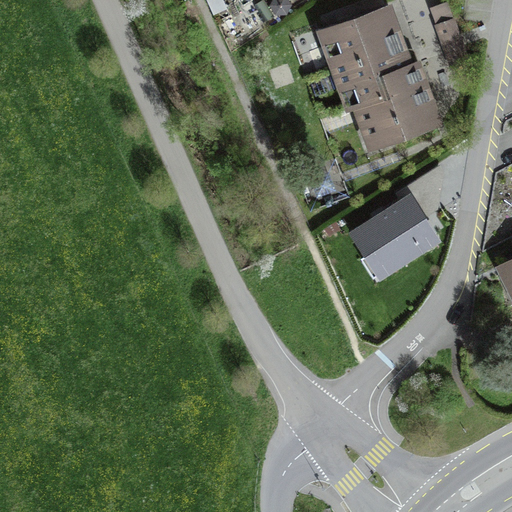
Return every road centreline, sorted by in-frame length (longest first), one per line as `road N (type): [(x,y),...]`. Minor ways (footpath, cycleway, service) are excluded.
road 1 (residential): [(323,419),(423,324),(457,275),(508,0)]
road 2 (unclassified): [(323,419),(237,288),(109,0)]
road 3 (unclassified): [(408,511),(323,419)]
